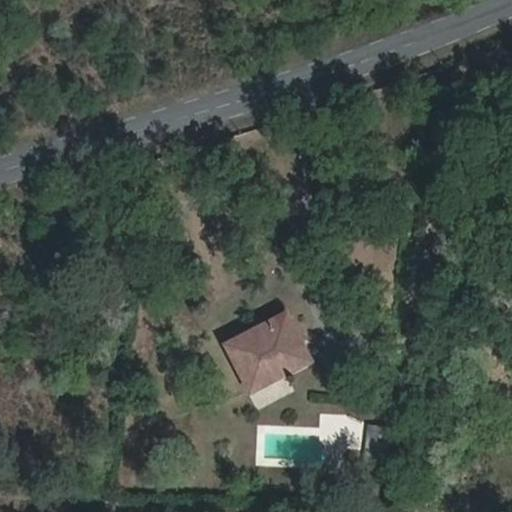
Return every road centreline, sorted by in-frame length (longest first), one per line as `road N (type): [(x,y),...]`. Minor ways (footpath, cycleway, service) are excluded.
road 1 (secondary): [(0,172),(385,55),(511,0)]
road 2 (track): [(420,242),(386,511)]
